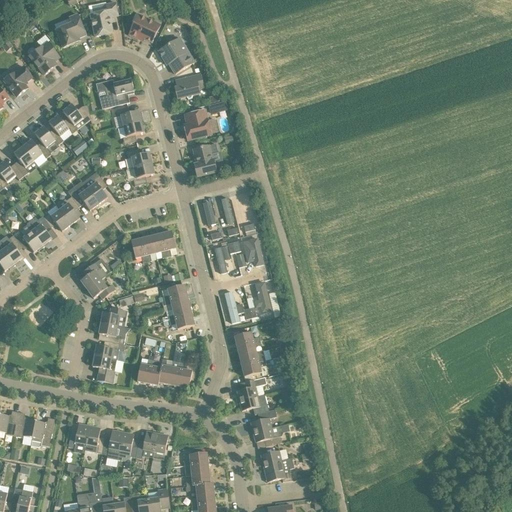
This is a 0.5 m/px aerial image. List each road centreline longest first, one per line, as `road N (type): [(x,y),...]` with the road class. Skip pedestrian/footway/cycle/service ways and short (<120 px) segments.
road 1 (unclassified): [(340,492),(295,278),(263,174)]
road 2 (residential): [(0,134),(91,61),(117,52),(151,74),(183,196)]
road 3 (residential): [(201,417),(219,345),(183,196)]
road 4 (residential): [(44,268),(121,214),(183,196)]
road 5 (residential): [(68,396),(80,308),(44,268)]
road 6 (residential): [(201,417),(68,396)]
